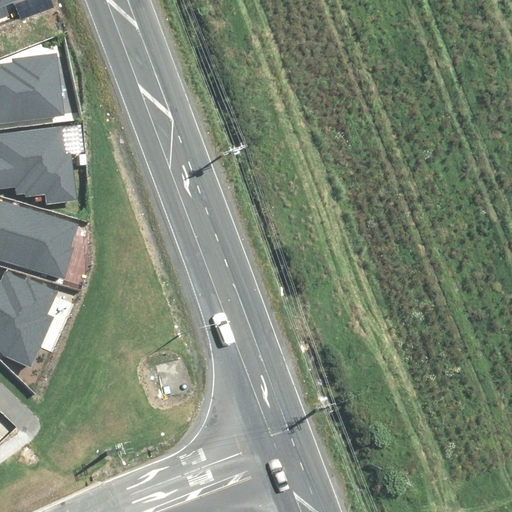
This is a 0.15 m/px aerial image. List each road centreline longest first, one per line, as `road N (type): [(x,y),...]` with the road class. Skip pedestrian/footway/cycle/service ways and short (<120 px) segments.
road 1 (secondary): [(124,0),(294,449)]
road 2 (secondary): [(142,511),(294,449)]
